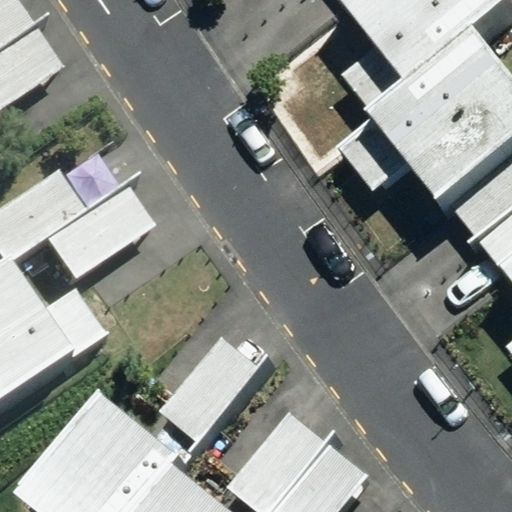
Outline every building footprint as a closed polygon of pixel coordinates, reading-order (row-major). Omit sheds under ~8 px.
[(15,0),(0,0),(0,121),(68,76),(15,0)] [(511,0),(357,0),(362,6),(355,11),(390,54),(352,84),(386,126),(348,157),(383,201),(422,169),(458,218),(462,214),(511,280),(511,63),(496,44),(511,31),(511,0)] [(0,219),(0,263),(8,276),(0,281),(0,419),(109,345),(77,298),(43,320),(13,276),(50,250),(77,290),(157,235),(128,193),(89,219),(61,178),(0,219)] [(232,346),(171,422),(213,455),(273,379),(232,346)] [(200,473),(119,408),(35,511),(231,511),(193,481),(200,473)] [(298,421),(238,496),(258,511),(359,511),(380,486),(298,421)]
